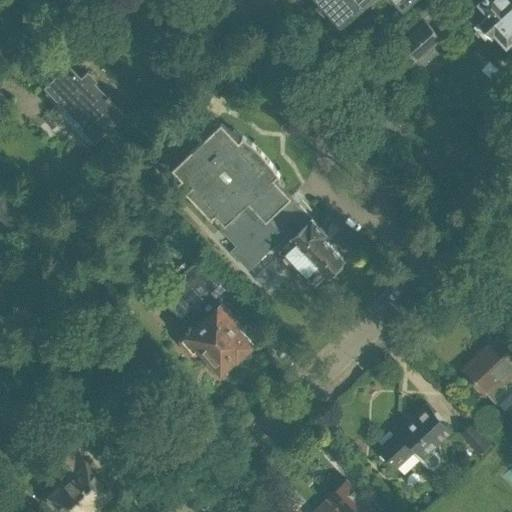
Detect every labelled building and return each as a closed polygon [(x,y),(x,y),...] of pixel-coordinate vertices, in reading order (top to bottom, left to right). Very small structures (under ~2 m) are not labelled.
[(133,0),(127,0),(103,24),(125,47),(153,20),(133,0)] [(322,0),(341,21),(365,0),(401,0),(404,3),(407,0),(322,0)] [(446,0),(433,0),(398,32),(419,56),(416,59),(423,67),(439,53),(432,46),(441,37),(428,23),(449,3),(446,0)] [(511,0),(479,0),(479,1),(480,1),(465,13),(486,37),(491,33),(495,30),(507,44),(509,42),(511,44),(511,0)] [(82,78),(69,65),(48,86),(87,125),(84,128),(96,140),(123,113),(110,99),(111,97),(108,94),(107,96),(86,74),(82,78)] [(387,137),(400,126),(380,105),(367,116),(387,137)] [(241,140),(224,121),(174,167),(184,178),(181,180),(179,179),(178,180),(213,218),(214,217),(213,216),(216,213),(226,224),(250,202),(267,220),(269,219),(289,241),(279,251),(308,282),(308,281),(313,286),(327,273),(328,273),(331,270),(334,273),(343,264),(341,261),(344,258),(322,235),(326,232),(313,219),(310,221),(290,199),(293,197),(276,178),(280,174),(280,175),(282,174),(279,171),(275,165),(272,162),(270,158),(265,153),(259,146),(252,140),(245,134),(244,135),(245,136),(241,140)] [(438,185),(448,175),(430,157),(420,167),(438,185)] [(29,217),(5,194),(0,198),(0,218),(14,232),(29,217)] [(222,303),(211,291),(220,282),(212,273),(200,259),(168,286),(202,322),(190,333),(185,332),(180,337),(180,342),(191,354),(196,355),(201,350),(215,365),(215,372),(227,373),(228,366),(237,358),(238,359),(254,344),(234,322),(237,319),(223,303),(222,303)] [(470,367),(464,373),(501,410),(511,421),(511,420),(511,353),(500,340),(489,350),(484,344),(465,362),(470,367)] [(439,456),(432,448),(451,431),(426,405),(379,449),(396,466),(412,451),(427,467),(431,469),(436,468),(439,465),(440,460),(439,456)] [(478,454),(492,441),(473,421),(459,434),(478,454)] [(58,511),(88,511),(111,491),(70,448),(54,463),(69,479),(47,500),(58,511)] [(328,495),(330,497),(314,511),(376,511),(345,479),(328,495)]
